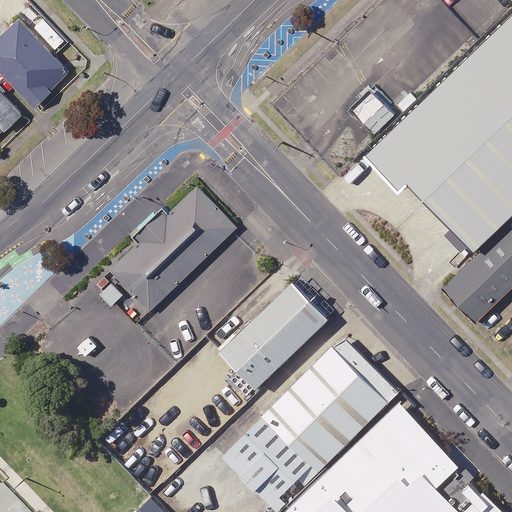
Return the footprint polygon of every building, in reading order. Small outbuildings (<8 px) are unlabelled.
[(511,0),(483,0),(500,18),(511,30),(511,0)] [(74,73),(25,18),(0,39),(0,61),(38,104),(74,73)] [(377,88),(355,110),(380,134),(364,149),(397,184),(408,175),(475,245),(511,207),(511,30),(500,18),(402,112),(377,88)] [(0,134),(24,113),(0,85),(0,134)] [(217,238),(179,197),(87,283),(125,324),(217,238)] [(511,221),(443,286),(471,317),(511,278),(511,221)] [(316,336),(275,292),(153,405),(195,449),(316,336)] [(398,390),(334,322),(226,422),(291,490),(398,390)] [(472,511),(379,413),(273,511),(472,511)]
